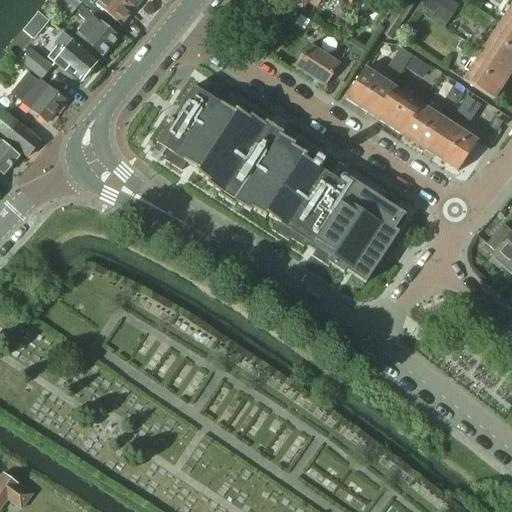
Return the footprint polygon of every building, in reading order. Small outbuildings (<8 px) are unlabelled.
[(132,12),(116,0),(85,0),(83,4),(104,22),(108,17),(120,26),(132,12)] [(116,0),(132,12),(141,0),(116,0)] [(415,0),(401,0),(379,33),(389,40),(415,0)] [(449,0),(424,0),(417,11),(443,29),(459,6),(449,0)] [(511,0),(506,10),(497,24),(511,34),(511,0)] [(87,25),(76,37),(78,38),(75,41),(90,54),(92,51),(101,58),(116,39),(92,18),(83,10),(78,17),(87,25)] [(511,68),(511,34),(497,24),(460,81),(491,101),(511,68)] [(18,51),(13,57),(40,80),(50,68),(53,64),(68,77),(70,75),(79,83),(96,63),(62,35),(52,47),(55,50),(48,57),(44,63),(30,51),(25,57),(18,51)] [(307,45),(293,66),(322,85),(329,75),(339,82),(351,63),(340,55),(335,64),(307,45)] [(399,49),(392,60),(404,68),(411,56),(399,49)] [(413,58),(406,69),(421,79),(428,68),(413,58)] [(418,106),(362,70),(342,99),(399,136),(418,106)] [(64,103),(28,74),(10,95),(45,125),(64,103)] [(174,123),(152,156),(180,175),(186,166),(197,173),(195,176),(209,185),(207,187),(220,196),(219,198),(235,209),(237,206),(250,215),(252,212),(265,221),(267,218),(277,225),(272,233),(289,244),(291,240),(303,248),(304,249),(306,246),(316,253),(312,258),(329,269),(331,266),(344,275),(346,272),(365,284),(365,283),(364,282),(376,265),(377,265),(377,264),(376,264),(380,257),(382,258),(386,251),(385,250),(396,233),(397,234),(398,233),(394,230),(405,216),(394,208),(382,201),(360,186),(361,185),(320,158),(314,168),(304,161),(306,158),(303,157),(292,150),(294,147),(281,138),(283,135),(266,124),(264,127),(252,119),(250,122),(236,113),(233,116),(223,109),(229,100),(210,88),(183,130),(174,123)] [(452,88),(446,98),(456,105),(462,95),(452,88)] [(467,97),(464,101),(478,110),(480,106),(467,97)] [(418,106),(399,136),(456,173),(475,143),(466,138),(470,133),(458,125),(455,130),(418,106)] [(0,136),(26,158),(39,142),(0,110),(0,136)] [(501,124),(502,123),(495,119),(491,125),(498,129),(498,128),(501,124)] [(0,173),(3,176),(19,157),(0,141),(0,173)] [(511,234),(503,226),(485,245),(494,253),(490,257),(508,273),(511,269),(511,234)] [(3,474),(0,477),(0,509),(6,502),(19,511),(20,511),(32,496),(3,474)]
